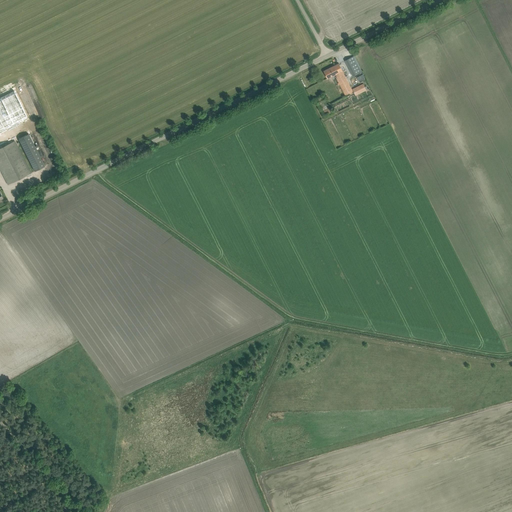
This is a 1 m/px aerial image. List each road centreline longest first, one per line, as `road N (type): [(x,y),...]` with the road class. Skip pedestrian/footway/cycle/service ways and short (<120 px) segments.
road 1 (unclassified): [(0,218),(327,55)]
road 2 (unclassified): [(327,55),(438,0)]
